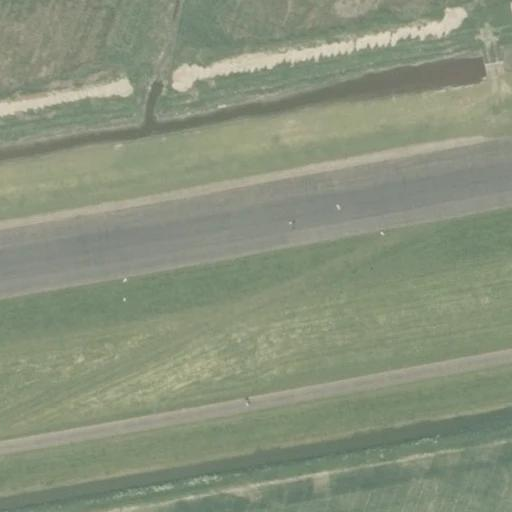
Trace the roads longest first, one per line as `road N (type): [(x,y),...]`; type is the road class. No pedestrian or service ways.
road 1 (track): [(0,288),(511,198)]
road 2 (track): [(0,420),(426,213)]
